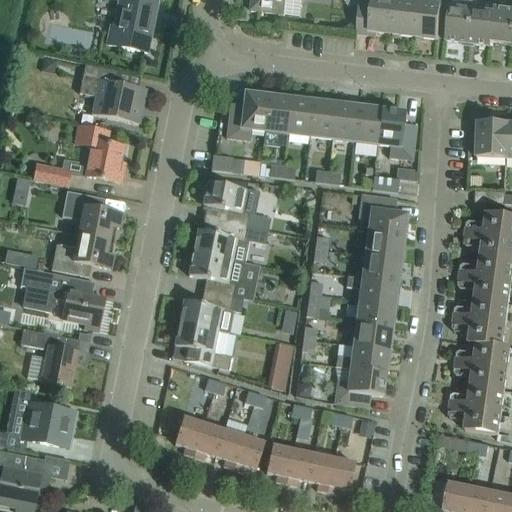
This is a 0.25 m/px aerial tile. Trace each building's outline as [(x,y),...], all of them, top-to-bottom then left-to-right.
[(106,46),(148,54),(151,36),(148,36),(154,9),(157,9),(158,0),(110,0),(118,2),(113,28),(110,28),(106,46)] [(252,0),(251,13),(284,17),(285,0),(252,0)] [(360,0),(356,36),(357,36),(357,30),(369,32),(368,33),(392,36),(396,0),(360,0)] [(414,39),(419,0),(396,0),(392,36),(414,39)] [(419,0),(414,39),(437,42),(442,0),(419,0)] [(468,46),(472,12),(473,3),(462,2),(461,10),(449,9),(445,43),(468,46)] [(511,45),(511,11),(494,9),(493,14),(494,14),(490,43),(491,43),(511,45)] [(494,14),(493,14),(472,12),(468,46),(490,48),(491,43),(490,43),(494,14)] [(115,85),(117,73),(85,66),(79,95),(95,99),(91,117),(138,126),(140,114),(136,113),(140,90),(115,85)] [(264,133),(268,98),(245,95),(243,107),(231,105),(226,140),(250,143),(251,132),(264,133)] [(264,133),(263,145),(285,148),(287,136),(291,101),(268,98),(264,133)] [(309,139),(313,103),(291,101),(287,136),(309,139)] [(332,142),(336,106),(313,103),(309,139),(332,142)] [(355,144),(359,109),(336,106),(332,142),(355,144)] [(377,147),(381,112),(359,109),(355,144),(377,147)] [(405,114),(381,112),(377,147),(390,149),(388,160),(412,163),(416,128),(403,126),(405,114)] [(506,161),(508,126),(478,124),(476,159),(506,161)] [(106,145),(109,133),(78,127),(75,146),(91,149),(85,177),(121,185),(123,177),(118,176),(124,149),(106,145)] [(211,172),(230,174),(232,160),(212,158),(211,172)] [(67,189),(70,174),(36,167),(33,182),(67,189)] [(281,181),(283,169),(270,168),(269,179),(281,181)] [(295,171),(283,169),(281,181),(294,182),(295,171)] [(327,186),(328,175),(316,173),(314,185),(327,186)] [(405,190),(423,190),(423,174),(404,175),(405,190)] [(340,176),(328,175),(327,186),(339,188),(340,176)] [(373,179),(372,192),(397,195),(399,182),(373,179)] [(207,184),(203,207),(224,212),(222,224),(255,230),(257,218),(255,218),(260,194),(246,192),(207,184)] [(81,223),(78,237),(114,244),(116,230),(118,230),(121,217),(93,211),(96,199),(67,193),(61,219),(81,223)] [(475,193),(474,205),(504,206),(505,194),(475,193)] [(370,223),(368,235),(403,240),(407,217),(395,215),(396,202),(362,198),(359,221),(370,223)] [(466,226),(466,228),(511,233),(511,219),(487,216),(485,225),(469,223),(466,226)] [(267,232),(255,230),(222,224),(219,236),(197,232),(193,255),(244,265),(248,242),(265,246),(267,232)] [(511,248),(511,233),(466,228),(464,242),(511,248)] [(400,263),(403,240),(368,235),(365,258),(400,263)] [(111,258),(114,244),(78,237),(76,251),(56,247),(51,271),(80,277),(82,266),(110,272),(113,258),(111,258)] [(316,239),(315,251),(326,253),(328,241),(316,239)] [(511,263),(511,248),(464,242),(463,245),(466,249),(482,251),(481,259),(511,263)] [(325,265),(326,253),(315,251),(313,264),(325,265)] [(7,252),(5,265),(20,268),(23,255),(7,252)] [(239,287),(244,265),(193,255),(188,278),(210,282),(207,295),(232,299),(235,286),(239,287)] [(397,285),(400,263),(365,258),(362,281),(397,285)] [(511,278),(511,277),(511,263),(481,259),(480,268),(463,266),(460,268),(460,271),(511,278)] [(85,326),(85,331),(98,333),(104,301),(88,298),(91,283),(75,280),(24,271),(20,289),(27,290),(23,310),(50,316),(54,297),(66,300),(62,321),(85,326)] [(510,292),(511,278),(460,271),(458,285),(510,292)] [(395,308),(397,285),(362,281),(347,279),(346,289),(361,292),(359,303),(395,308)] [(310,284),(309,297),(320,298),(322,286),(310,284)] [(508,307),(510,292),(458,285),(457,288),(460,291),(476,293),(475,302),(508,307)] [(183,303),(179,326),(225,335),(229,336),(233,314),(240,315),(242,301),(232,299),(207,295),(205,307),(183,303)] [(330,300),(320,298),(309,297),(307,309),(306,321),(317,322),(319,312),(328,313),(330,300)] [(506,321),(508,307),(475,302),(474,311),(458,309),(454,311),(454,314),(506,321)] [(392,330),(395,308),(359,303),(356,326),(392,330)] [(504,335),(506,321),(454,314),(452,328),(504,335)] [(301,340),(305,317),(292,315),(289,338),(301,340)] [(179,326),(174,348),(186,351),(183,363),(227,372),(230,358),(220,357),(225,335),(179,326)] [(389,353),(392,330),(356,326),(353,349),(389,353)] [(502,349),(504,335),(452,328),(452,331),(454,334),(470,336),(469,346),(477,347),(477,346),(502,350),(502,349)] [(304,330),(303,342),(314,343),(316,331),(304,330)] [(55,387),(55,389),(60,390),(60,388),(70,390),(77,356),(87,358),(90,345),(23,332),(20,347),(47,352),(40,384),(55,387)] [(313,356),(314,343),(303,342),(301,354),(313,356)] [(508,365),(510,351),(510,350),(502,349),(502,350),(477,346),(477,347),(476,355),(460,353),(456,355),(456,358),(508,365)] [(386,376),(389,353),(353,349),(352,361),(336,359),(334,369),(350,371),(386,376)] [(506,380),(508,365),(456,358),(454,373),(506,380)] [(383,399),(386,376),(350,371),(349,384),(338,382),(334,406),(369,410),(371,397),(383,399)] [(504,394),(506,380),(454,373),(453,375),(456,378),(472,381),(471,390),(504,394)] [(213,395),(217,384),(208,381),(204,392),(213,395)] [(280,395),(292,398),(295,385),(282,383),(280,395)] [(226,386),(217,384),(213,395),(222,398),(226,386)] [(502,409),(504,394),(471,390),(470,398),(454,396),(450,398),(450,401),(502,409)] [(15,391),(12,404),(28,407),(28,406),(29,406),(31,394),(15,391)] [(253,408),(257,396),(248,393),(244,405),(253,408)] [(266,399),(257,396),(253,408),(262,410),(266,399)] [(500,423),(502,409),(450,401),(448,416),(500,423)] [(21,441),(68,450),(75,415),(29,406),(28,406),(28,407),(21,441)] [(300,420),(302,409),(293,407),(291,418),(300,420)] [(311,411),(302,409),(300,420),(309,422),(311,411)] [(341,429),(343,417),(334,415),(332,427),(341,429)] [(498,437),(500,423),(448,416),(447,418),(450,421),(466,423),(465,433),(498,437)] [(352,419),(343,417),(341,429),(350,431),(352,419)] [(192,460),(203,426),(183,420),(174,447),(185,450),(183,457),(192,460)] [(215,459),(223,433),(203,426),(192,460),(203,463),(205,456),(215,459)] [(233,473),(244,439),(223,433),(215,459),(225,463),(223,469),(233,473)] [(0,449),(7,451),(10,437),(0,434),(0,449)] [(264,445),(244,439),(233,473),(243,475),(245,469),(255,472),(264,445)] [(477,458),(479,446),(470,444),(467,456),(477,458)] [(488,448),(479,446),(477,458),(486,460),(488,448)] [(285,487),(292,452),(272,448),(266,475),(277,478),(275,485),(285,487)] [(307,484),(313,457),(292,452),(285,487),(295,489),(297,482),(307,484)] [(0,506),(17,510),(16,511),(32,511),(39,478),(45,479),(48,463),(0,453),(0,469),(4,471),(0,489),(0,506)] [(327,495),(334,461),(313,457),(307,484),(318,486),(316,493),(327,495)] [(355,466),(334,461),(327,495),(337,498),(338,491),(349,493),(355,466)] [(464,511),(469,490),(449,485),(443,511),(464,511)] [(486,511),(490,494),(469,490),(464,511),(486,511)] [(507,511),(511,498),(490,494),(486,511),(507,511)]
